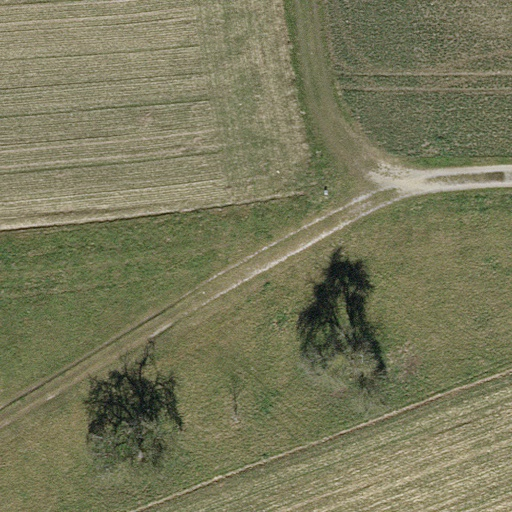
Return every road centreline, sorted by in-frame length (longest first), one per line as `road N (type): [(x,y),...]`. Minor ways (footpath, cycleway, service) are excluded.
road 1 (track): [(0,426),(407,173)]
road 2 (track): [(407,173),(352,151),(317,74),(315,0)]
